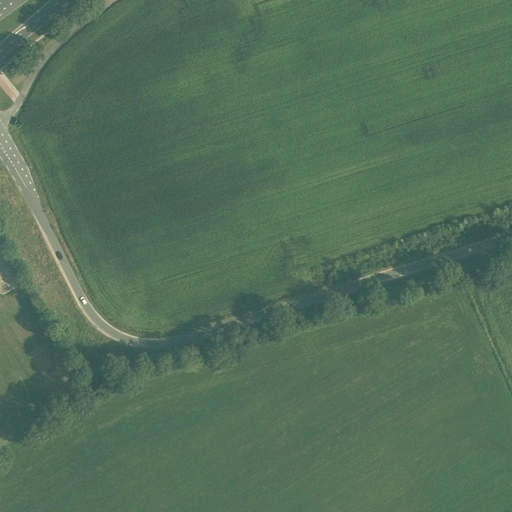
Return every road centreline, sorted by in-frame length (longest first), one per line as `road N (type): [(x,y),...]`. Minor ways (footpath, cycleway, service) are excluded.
road 1 (unclassified): [(31,197),(82,303),(108,330),(143,345),(511,236)]
road 2 (unclassified): [(0,119),(54,46),(110,0)]
